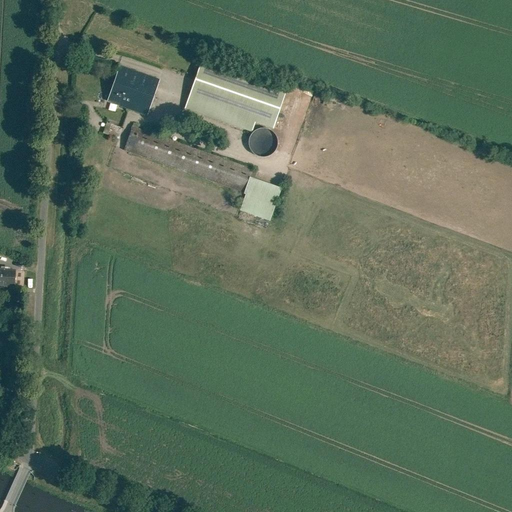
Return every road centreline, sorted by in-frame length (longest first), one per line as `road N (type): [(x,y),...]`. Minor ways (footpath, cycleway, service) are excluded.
road 1 (residential): [(29,458),(63,0)]
road 2 (residential): [(29,458),(147,511)]
